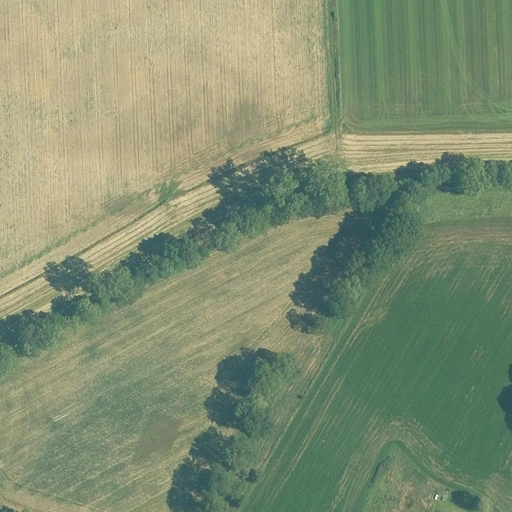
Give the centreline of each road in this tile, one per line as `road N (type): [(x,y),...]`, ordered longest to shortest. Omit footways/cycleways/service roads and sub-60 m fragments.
road 1 (track): [(0,346),(314,180),(511,173)]
road 2 (track): [(336,179),(329,0)]
